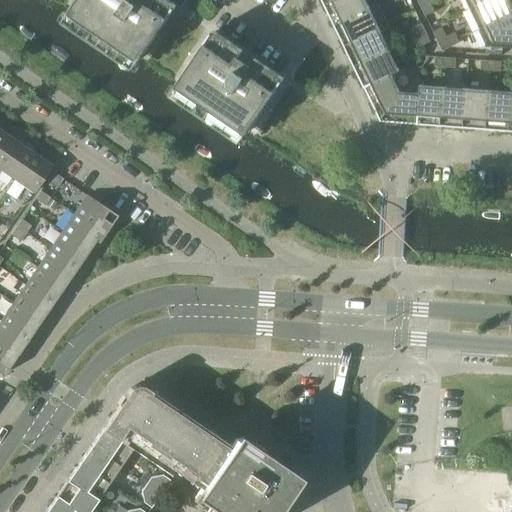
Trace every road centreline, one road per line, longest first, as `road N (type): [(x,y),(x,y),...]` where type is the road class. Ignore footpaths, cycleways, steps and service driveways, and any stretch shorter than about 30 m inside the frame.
road 1 (residential): [(228,295),(220,248),(0,95)]
road 2 (tertiary): [(228,295),(160,297),(108,319),(29,413)]
road 3 (tertiary): [(52,430),(114,351),(170,326),(225,326)]
road 4 (residential): [(342,511),(330,442),(336,334)]
road 5 (tertiary): [(336,334),(511,344)]
road 6 (tertiary): [(511,314),(340,302)]
